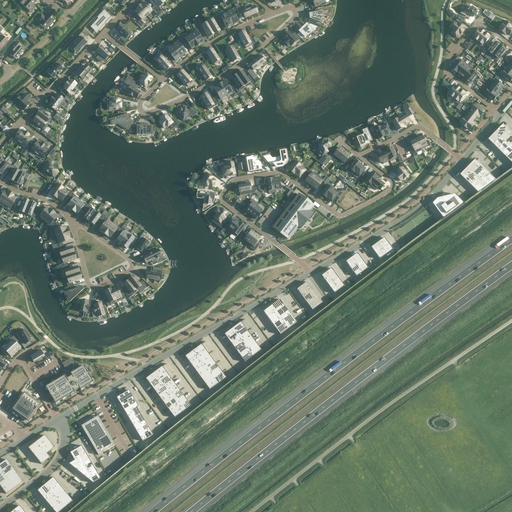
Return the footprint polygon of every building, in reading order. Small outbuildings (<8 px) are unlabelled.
[(32,7),(35,3),(31,0),(28,0),(24,6),(28,10),(28,11),(30,13),(34,8),(32,7)] [(141,5),(139,7),(147,15),(152,11),(144,3),(141,5)] [(255,5),(243,10),(246,16),(257,10),(255,5)] [(468,5),(464,13),(474,17),(478,10),(468,5)] [(147,15),(139,7),(137,9),(134,12),(142,20),(147,15)] [(96,18),(90,24),(97,29),(103,23),(102,23),(109,17),(103,10),(95,17),(96,18)] [(232,10),(227,13),(233,24),(238,21),(235,14),(232,10)] [(485,10),(483,13),(489,18),(493,13),(485,10)] [(309,14),(309,20),(314,21),(314,20),(322,23),(323,11),(309,14)] [(221,16),(224,21),(227,27),(233,24),(227,13),(221,16)] [(41,23),(40,24),(46,30),(49,26),(50,26),(53,24),(52,23),(55,19),(49,14),(45,18),(41,14),(36,19),(41,23)] [(455,22),(450,28),(454,31),(451,33),(452,34),(451,36),(456,39),(457,38),(458,38),(461,35),(462,34),(464,32),(464,31),(466,28),(460,24),(462,21),(459,18),(458,18),(456,21),(460,23),(458,25),(455,22)] [(210,23),(217,34),(222,31),(218,24),(215,20),(210,23)] [(500,29),(499,31),(506,36),(507,34),(509,36),(511,32),(511,28),(511,27),(511,26),(511,24),(511,23),(509,21),(507,23),(506,22),(505,23),(500,29)] [(205,27),(207,31),(211,37),(217,34),(210,23),(205,27)] [(299,33),(297,35),(301,39),(303,37),(305,38),(314,31),(316,30),(316,29),(318,27),(310,24),(308,25),(306,23),(298,31),(299,33)] [(122,24),(116,30),(126,38),(127,39),(132,33),(131,33),(131,32),(122,24)] [(23,30),(28,34),(31,29),(27,25),(23,30)] [(480,29),(472,39),(477,43),(485,33),(481,30),(480,29)] [(194,35),(202,45),(207,41),(202,35),(199,31),(194,35)] [(80,38),(71,47),(75,50),(76,48),(79,51),(86,43),(82,39),(85,35),(82,32),(78,36),(80,38)] [(285,40),(282,43),(287,48),(290,45),(291,46),(297,41),(297,42),(300,39),(294,33),(292,35),(289,32),(283,38),(285,40)] [(485,33),(477,43),(482,47),(490,37),(489,36),(485,33)] [(189,39),(192,43),(197,49),(202,45),(194,35),(189,39)] [(251,42),(248,36),(242,39),(249,50),(254,46),(251,42)] [(13,51),(10,54),(16,59),(24,51),(20,48),(21,46),(17,41),(11,47),(13,49),(13,50),(13,51)] [(495,42),(486,53),(487,54),(491,57),(492,57),(501,46),(500,46),(495,42)] [(184,43),(179,46),(187,56),(192,53),(187,47),(184,43)] [(102,46),(97,52),(105,59),(110,54),(102,46)] [(177,54),(182,60),(187,56),(179,46),(174,50),(177,54)] [(501,46),(492,57),(497,61),(505,50),(501,46)] [(267,56),(264,51),(253,57),(256,62),(267,56)] [(227,56),(235,66),(240,62),(235,56),(232,52),(227,56)] [(170,69),(175,65),(170,59),(165,53),(160,57),(170,69)] [(216,56),(211,60),(219,70),(224,66),(221,62),(216,56)] [(458,63),(452,69),(457,73),(465,63),(458,57),(455,61),(458,63)] [(63,65),(58,60),(52,66),(54,67),(48,74),(53,78),(57,75),(59,73),(59,72),(62,69),(61,67),(63,65)] [(465,63),(457,73),(458,73),(462,76),(470,66),(465,63)] [(80,71),(77,74),(82,79),(85,75),(86,76),(88,73),(87,73),(90,70),(85,65),(82,68),(79,70),(80,71)] [(470,66),(462,76),(466,79),(465,80),(466,80),(474,69),(470,66)] [(474,69),(466,80),(471,84),(479,73),(474,69)] [(203,75),(207,80),(211,85),(216,81),(211,75),(208,71),(203,75)] [(250,82),(242,71),(237,74),(245,86),(250,82)] [(511,75),(505,71),(501,76),(510,82),(511,80),(511,75)] [(152,78),(146,73),(144,76),(143,75),(141,79),(141,80),(139,82),(145,87),(147,84),(148,85),(151,81),(150,81),(152,78)] [(245,86),(237,74),(231,78),(239,90),(245,86)] [(187,76),(182,80),(191,92),(196,88),(191,82),(187,76)] [(494,79),(491,84),(501,91),(504,87),(494,79)] [(65,88),(64,89),(69,93),(76,84),(71,80),(69,82),(68,81),(64,87),(65,88)] [(130,86),(126,92),(128,94),(133,97),(136,99),(140,92),(135,89),(137,86),(131,82),(129,85),(130,86)] [(227,99),(233,96),(225,83),(220,86),(227,99)] [(487,88),(486,88),(497,96),(501,91),(491,84),(490,84),(491,84),(488,89),(487,88)] [(227,99),(220,86),(214,89),(222,102),(227,99)] [(456,86),(448,95),(453,99),(454,99),(461,90),(457,86),(457,87),(456,86)] [(486,88),(483,93),(494,101),(497,96),(486,88)] [(23,93),(17,98),(20,102),(25,107),(31,101),(28,99),(32,95),(28,90),(24,94),(23,93)] [(453,99),(453,100),(458,104),(466,94),(465,93),(461,90),(454,99),(453,99)] [(53,96),(51,99),(61,107),(65,101),(56,94),(54,96),(53,96)] [(212,108),(204,95),(199,98),(207,111),(212,108)] [(109,110),(121,110),(121,103),(119,103),(119,100),(114,100),(114,97),(110,97),(109,110)] [(61,107),(51,99),(49,102),(47,105),(57,112),(61,107)] [(476,104),(471,110),(472,110),(480,116),(481,116),(485,111),(476,104)] [(181,108),(175,113),(181,121),(190,114),(192,117),(198,113),(191,108),(187,111),(185,107),(182,110),(181,108)] [(406,114),(399,118),(404,126),(412,121),(410,117),(413,115),(408,109),(405,111),(406,114)] [(36,115),(37,116),(48,124),(52,118),(48,116),(49,115),(48,115),(47,115),(46,114),(47,114),(45,113),(40,110),(36,115)] [(472,110),(468,114),(477,121),(480,116),(472,110)] [(166,114),(161,118),(162,120),(159,122),(164,128),(166,126),(167,127),(172,123),(176,127),(178,124),(174,119),(171,121),(166,114)] [(468,114),(465,118),(474,125),(477,121),(468,114)] [(126,115),(110,120),(111,125),(118,123),(127,129),(132,122),(129,120),(127,120),(126,115)] [(48,124),(37,116),(33,121),(37,125),(39,127),(39,126),(44,130),(48,124)] [(399,118),(393,122),(398,131),(404,127),(404,126),(399,118)] [(465,118),(461,123),(470,130),(474,125),(465,118)] [(385,122),(379,125),(384,136),(390,133),(385,122)] [(148,125),(148,123),(140,123),(140,125),(137,125),(137,136),(153,135),(153,125),(148,125)] [(379,125),(373,128),(379,139),(384,136),(379,125)] [(511,133),(503,125),(489,140),(511,161),(511,133)] [(357,139),(354,143),(362,149),(365,145),(369,143),(368,141),(372,140),(367,128),(362,130),(364,134),(356,138),(357,139)] [(24,132),(21,130),(14,139),(19,143),(27,133),(24,131),(24,132)] [(30,135),(27,133),(19,143),(25,148),(32,138),(30,136),(30,135)] [(422,136),(416,139),(422,150),(428,147),(431,145),(428,140),(425,142),(422,136)] [(412,145),(409,146),(410,149),(413,147),(415,151),(416,153),(422,150),(416,139),(411,142),(412,145)] [(320,148),(316,150),(317,151),(316,151),(317,152),(317,151),(319,156),(321,155),(326,153),(328,152),(326,150),(331,148),(328,141),(323,143),(323,142),(318,144),(320,148)] [(37,142),(30,151),(35,155),(43,145),(40,143),(37,142)] [(46,147),(43,145),(35,155),(40,159),(48,149),(46,147)] [(391,147),(385,150),(385,152),(390,161),(397,158),(391,147)] [(331,153),(327,158),(330,161),(332,158),(337,161),(345,152),(340,148),(333,156),(331,153)] [(262,155),(263,157),(270,165),(274,165),(276,168),(283,166),(285,164),(287,163),(287,162),(287,161),(286,151),(279,152),(280,155),(280,156),(279,157),(278,157),(274,158),(273,158),(272,158),(271,158),(270,156),(269,156),(264,157),(262,155)] [(345,152),(337,161),(342,166),(350,156),(345,152)] [(385,152),(376,156),(380,163),(382,162),(383,164),(390,161),(385,152)] [(322,156),(318,162),(322,165),(326,159),(322,156)] [(253,157),(246,158),(248,172),(262,170),(260,163),(253,157)] [(293,164),(289,170),(294,175),(301,166),(303,163),(294,157),(291,162),(293,164)] [(5,160),(0,166),(0,174),(1,175),(7,168),(10,170),(12,166),(5,160)] [(46,160),(42,165),(43,166),(41,168),(43,169),(43,170),(45,172),(46,171),(47,173),(52,177),(53,177),(54,178),(59,172),(58,171),(58,170),(52,166),(53,164),(51,162),(50,163),(46,160)] [(355,160),(347,171),(352,175),(360,165),(355,160)] [(475,160),(461,175),(479,192),(491,184),(495,181),(475,160)] [(222,164),(218,165),(219,173),(223,172),(223,176),(229,175),(229,176),(235,175),(233,162),(227,163),(227,164),(228,166),(223,167),(222,164)] [(403,163),(395,169),(397,171),(397,172),(399,174),(397,176),(401,182),(409,175),(407,172),(403,167),(405,165),(403,163)] [(15,167),(13,165),(12,166),(10,170),(12,172),(8,179),(14,182),(21,170),(15,167)] [(360,165),(352,175),(357,179),(365,169),(360,165)] [(301,166),(294,175),(299,178),(306,169),(301,166)] [(203,178),(201,183),(207,187),(208,186),(211,188),(213,185),(214,183),(215,180),(212,178),(212,177),(211,176),(210,176),(211,173),(206,169),(204,170),(203,173),(206,174),(203,178)] [(30,175),(21,170),(14,182),(20,186),(24,178),(27,180),(30,175)] [(313,172),(305,181),(310,185),(318,176),(313,172)] [(371,172),(365,180),(371,185),(376,178),(377,178),(377,177),(371,172)] [(318,176),(310,185),(316,189),(323,179),(318,176)] [(279,178),(272,179),(274,190),(275,190),(281,189),(279,178)] [(371,185),(370,186),(376,190),(378,188),(380,190),(384,184),(377,178),(376,178),(371,185)] [(272,179),(266,180),(269,194),(275,192),(275,190),(274,190),(272,179)] [(59,183),(56,181),(53,186),(56,187),(51,195),(56,199),(64,188),(64,187),(59,184),(59,183)] [(451,186),(457,192),(462,186),(455,181),(451,186)] [(249,184),(238,186),(240,196),(255,193),(257,191),(256,187),(250,188),(249,184)] [(329,184),(321,194),(326,198),(334,188),(329,184)] [(69,192),(64,188),(56,199),(62,202),(67,195),(70,197),(72,194),(73,192),(70,190),(69,192)] [(334,188),(326,198),(327,198),(331,202),(336,196),(339,198),(342,193),(340,191),(339,192),(334,188)] [(197,192),(196,198),(204,199),(205,200),(204,204),(208,205),(208,209),(212,206),(212,203),(213,203),(214,197),(213,197),(212,197),(213,194),(212,194),(212,191),(200,189),(200,190),(200,192),(197,192)] [(0,205),(3,207),(11,194),(5,191),(0,198),(0,205)] [(438,199),(433,204),(444,219),(465,204),(464,203),(455,195),(446,197),(444,193),(439,198),(438,199)] [(16,198),(11,194),(3,207),(11,212),(15,207),(12,205),(16,198)] [(75,196),(72,194),(70,197),(69,198),(72,200),(67,207),(72,211),(79,201),(74,198),(75,196)] [(282,215),(273,227),(288,239),(298,227),(300,228),(312,212),(310,211),(313,207),(298,195),(285,211),(286,212),(283,215),(282,215)] [(25,215),(30,202),(23,199),(20,208),(17,206),(15,212),(18,213),(18,212),(25,215)] [(249,206),(245,211),(250,215),(257,206),(258,206),(259,204),(251,199),(247,204),(249,206)] [(79,201),(72,211),(77,214),(82,208),(85,210),(85,209),(88,205),(86,203),(84,205),(79,201)] [(36,204),(30,202),(25,215),(31,217),(30,218),(33,219),(36,214),(33,213),(36,204)] [(92,206),(89,204),(88,205),(85,209),(88,211),(83,218),(89,222),(96,212),(90,208),(92,206)] [(257,206),(250,215),(255,219),(262,210),(258,206),(257,206)] [(44,222),(52,212),(47,207),(42,214),(38,211),(36,214),(35,216),(38,218),(39,218),(44,222)] [(217,214),(213,218),(214,218),(218,222),(216,224),(221,229),(228,220),(224,217),(223,216),(225,213),(226,213),(221,208),(220,209),(218,208),(215,212),(217,214)] [(58,216),(52,212),(44,222),(49,226),(48,227),(51,229),(56,226),(52,223),(58,216)] [(101,216),(96,212),(89,222),(94,226),(99,219),(102,221),(104,217),(105,216),(102,214),(101,216)] [(113,223),(104,217),(102,221),(101,222),(104,223),(98,231),(104,235),(113,223)] [(227,223),(223,228),(231,234),(240,223),(235,219),(230,225),(227,223)] [(121,229),(113,223),(104,235),(110,239),(115,232),(117,233),(121,229)] [(240,223),(231,234),(236,238),(245,227),(240,223)] [(53,232),(55,238),(68,233),(65,227),(57,230),(56,226),(51,229),(52,232),(53,232)] [(130,233),(122,227),(121,229),(117,233),(120,235),(117,240),(122,244),(130,233)] [(251,230),(242,241),(247,245),(256,234),(251,230)] [(54,238),(58,248),(62,246),(63,246),(62,242),(70,239),(68,233),(55,238),(54,238)] [(136,237),(130,233),(122,244),(121,245),(127,249),(136,237)] [(256,234),(247,245),(255,251),(259,245),(256,243),(261,238),(256,234)] [(139,243),(136,248),(137,249),(141,252),(143,248),(145,249),(149,243),(143,238),(141,236),(137,241),(139,243)] [(384,238),(371,248),(379,259),(392,250),(384,238)] [(59,258),(73,253),(71,247),(63,250),(62,246),(58,248),(56,248),(59,258)] [(155,248),(142,254),(144,257),(143,257),(146,264),(150,262),(150,264),(156,261),(157,264),(163,261),(158,250),(156,251),(155,248)] [(59,258),(62,268),(67,266),(68,266),(67,263),(75,260),(73,253),(59,258)] [(357,254),(345,262),(356,276),(367,268),(357,254)] [(67,277),(79,273),(77,267),(68,269),(67,266),(62,268),(61,268),(62,271),(63,271),(66,277),(67,277)] [(152,272),(147,271),(146,278),(159,280),(160,272),(161,273),(162,269),(153,268),(152,272)] [(331,269),(321,276),(334,293),(344,286),(331,269)] [(81,279),(79,273),(67,277),(69,283),(67,284),(68,288),(73,286),(72,282),(81,279)] [(136,290),(142,286),(134,276),(128,280),(136,290)] [(131,294),(136,290),(128,280),(123,284),(131,294)] [(307,282),(297,289),(312,310),(322,303),(307,282)] [(68,288),(64,289),(65,292),(63,293),(66,299),(69,302),(83,289),(80,287),(75,289),(74,286),(73,286),(68,288)] [(116,300),(122,297),(117,287),(111,289),(116,300)] [(116,300),(111,289),(111,288),(104,291),(110,303),(116,300)] [(86,314),(89,301),(81,300),(80,304),(75,303),(74,310),(78,311),(84,312),(83,317),(88,318),(89,314),(86,314)] [(280,300),(263,312),(280,334),(296,322),(280,300)] [(95,308),(93,309),(95,314),(96,313),(98,317),(108,314),(106,308),(103,309),(102,306),(101,302),(96,303),(96,304),(94,305),(95,308)] [(224,334),(220,337),(221,338),(225,335),(245,362),(261,350),(241,323),(245,320),(244,319),(241,322),(224,334)] [(24,329),(18,332),(26,345),(31,341),(24,329)] [(13,336),(6,342),(8,344),(16,353),(21,348),(16,343),(18,341),(13,336)] [(185,357),(181,359),(181,360),(185,357),(209,390),(226,378),(202,345),(206,342),(205,341),(201,344),(185,357)] [(8,344),(3,348),(11,358),(16,353),(8,344)] [(41,350),(29,356),(33,363),(45,356),(41,350)] [(145,379),(142,382),(146,379),(174,418),(191,406),(162,367),(166,364),(162,367),(145,379)] [(65,375),(45,387),(49,394),(49,395),(50,394),(51,396),(50,397),(51,397),(55,404),(75,392),(74,392),(79,388),(80,390),(93,382),(89,376),(90,376),(89,375),(88,373),(88,372),(88,373),(88,372),(87,372),(83,366),(70,373),(72,376),(67,379),(65,375)] [(129,391),(117,398),(142,441),(153,435),(136,407),(138,406),(129,391)] [(25,393),(13,409),(29,420),(41,405),(25,393)] [(99,419),(83,428),(98,455),(115,445),(99,419)] [(39,440),(28,448),(33,454),(41,464),(47,460),(50,458),(47,454),(54,448),(51,443),(51,444),(44,435),(39,440)] [(81,446),(70,453),(74,460),(69,464),(92,483),(100,478),(81,446)] [(0,485),(6,494),(18,486),(20,484),(23,482),(16,473),(7,459),(0,464),(0,485)] [(53,477),(37,491),(54,511),(59,511),(73,501),(53,477)]
